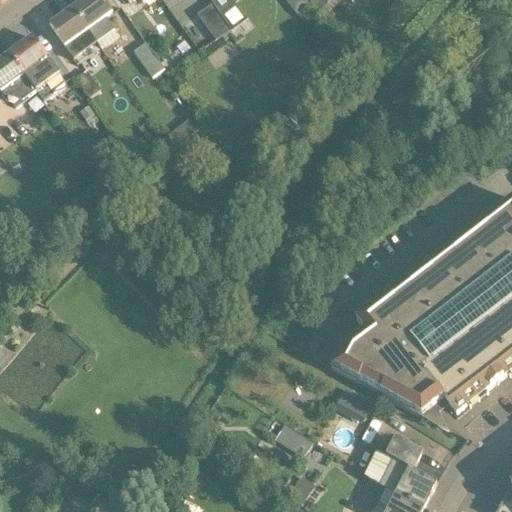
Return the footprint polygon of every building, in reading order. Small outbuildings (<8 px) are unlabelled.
[(90,34),(99,46),(116,34),(107,22),(113,18),(99,0),(91,0),(74,13),(90,34)] [(309,8),(302,0),(283,0),(297,18),(309,8)] [(307,0),(316,10),(326,0),(307,0)] [(335,0),(326,0),(316,10),(327,22),(343,8),(335,0)] [(211,4),(197,14),(216,40),(230,29),(211,4)] [(96,48),(99,46),(90,34),(74,13),(50,30),(77,69),(99,54),(96,48)] [(10,59),(37,97),(60,81),(48,63),(49,63),(33,42),(10,59)] [(165,72),(162,68),(146,47),(134,56),(152,81),(165,72)] [(24,106),(37,97),(10,59),(0,65),(0,94),(4,100),(24,106)] [(89,103),(101,94),(87,74),(75,83),(89,103)] [(94,118),(88,109),(80,116),(85,124),(94,118)] [(195,118),(186,125),(194,137),(204,129),(195,118)] [(511,205),(484,227),(483,226),(450,252),(450,253),(429,270),(428,269),(406,286),(407,287),(391,300),(390,299),(356,325),(369,341),(364,344),(361,341),(349,349),(344,346),(330,372),(422,421),(444,402),(457,418),(468,409),(470,412),(488,397),(486,395),(508,378),(510,380),(511,378),(511,205)] [(286,428),(278,442),(294,451),(302,437),(286,428)] [(425,481),(413,475),(422,457),(395,444),(374,487),(386,494),(385,495),(421,511),(424,511),(437,487),(425,481)] [(313,490),(302,483),(292,498),(302,505),(313,490)] [(511,511),(511,488),(499,511),(511,511)] [(421,511),(385,495),(376,511),(421,511)]
